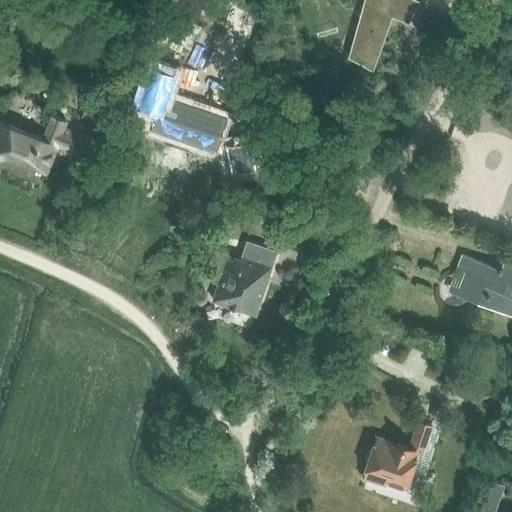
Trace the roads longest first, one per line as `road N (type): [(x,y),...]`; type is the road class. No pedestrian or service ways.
road 1 (residential): [(252,425),(363,250),(485,0)]
road 2 (track): [(259,511),(247,447),(252,425),(223,420),(160,343),(96,289),(0,248)]
